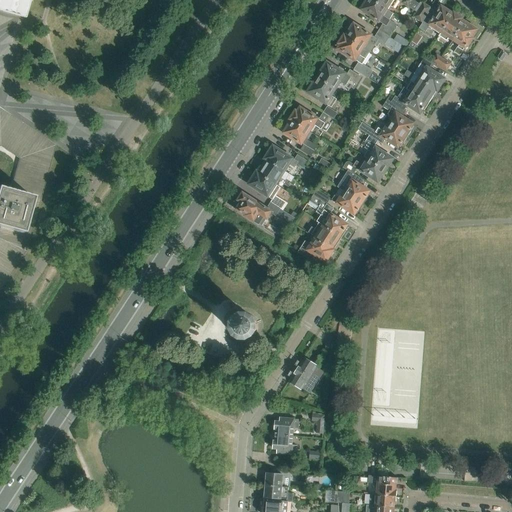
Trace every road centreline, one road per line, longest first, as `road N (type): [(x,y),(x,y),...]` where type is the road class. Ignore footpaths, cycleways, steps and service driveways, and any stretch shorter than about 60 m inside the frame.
road 1 (residential): [(234,511),(241,446),(258,399),(511,9)]
road 2 (secondary): [(0,506),(315,21)]
